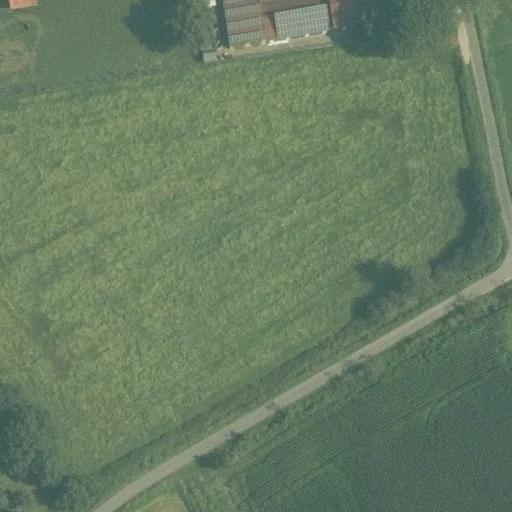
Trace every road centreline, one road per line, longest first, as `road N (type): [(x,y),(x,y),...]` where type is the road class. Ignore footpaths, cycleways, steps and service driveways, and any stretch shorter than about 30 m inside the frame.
road 1 (unclassified): [(511,264),(102,511)]
road 2 (unclassified): [(462,0),(511,234)]
